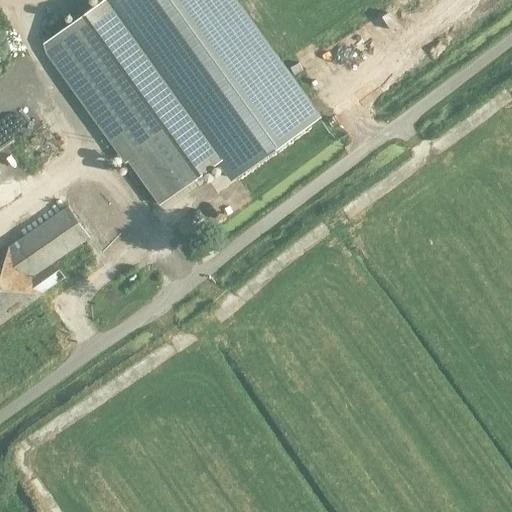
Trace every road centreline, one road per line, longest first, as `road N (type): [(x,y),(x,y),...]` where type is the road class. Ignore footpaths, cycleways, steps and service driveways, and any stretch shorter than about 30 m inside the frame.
road 1 (unclassified): [(0,424),(511,40)]
road 2 (track): [(511,94),(322,230),(217,319)]
road 3 (track): [(386,445),(305,342),(186,285)]
road 4 (track): [(511,242),(397,128)]
